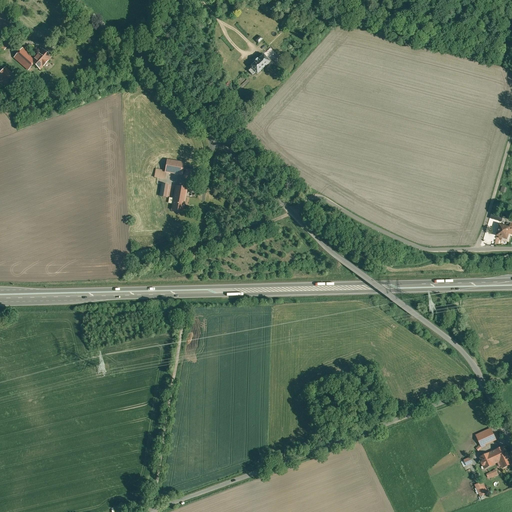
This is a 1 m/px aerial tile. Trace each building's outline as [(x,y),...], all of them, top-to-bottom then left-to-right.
[(22,49),(13,58),(28,71),(33,65),(40,71),(51,58),(41,50),(33,59),(22,49)] [(255,62),(250,67),(251,68),(250,70),(253,74),(255,73),(257,74),(270,62),(263,55),(258,59),(257,59),(254,62),(255,62)] [(277,55),(272,59),(277,64),(281,60),(277,55)] [(6,68),(0,73),(0,84),(10,94),(21,82),(6,68)] [(63,98),(77,93),(74,86),(61,92),(63,98)] [(185,163),(167,160),(166,171),(165,174),(167,174),(183,176),(185,163)] [(165,174),(166,171),(156,169),(154,178),(166,180),(167,174),(165,174)] [(195,171),(185,169),(183,179),(193,181),(195,171)] [(188,188),(175,186),(171,210),(184,212),(188,188)] [(511,227),(511,224),(497,222),(495,237),(510,240),(511,227)] [(491,429),(476,435),(482,448),(486,446),(485,445),(496,440),(491,429)] [(511,463),(504,447),(495,451),(500,461),(503,468),(511,463)] [(500,461),(495,451),(489,454),(494,464),(500,461)] [(489,453),(480,458),(482,462),(482,463),(483,465),(484,466),(485,468),(494,464),(489,454),(489,453)] [(470,457),(464,460),(466,466),(473,463),(470,457)] [(482,482),(475,485),(479,492),(485,489),(482,482)]
